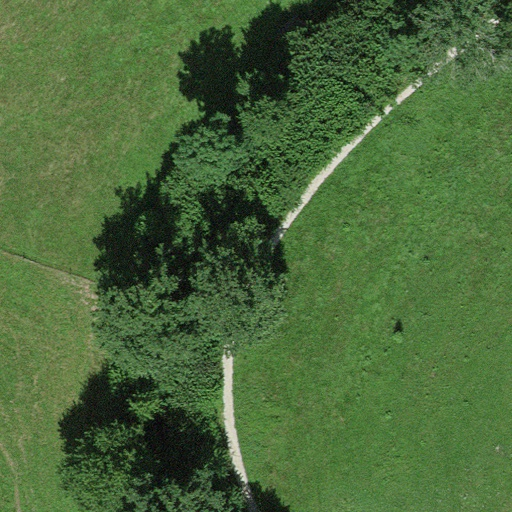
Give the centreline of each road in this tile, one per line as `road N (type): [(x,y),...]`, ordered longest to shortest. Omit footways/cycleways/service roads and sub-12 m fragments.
road 1 (track): [(511,17),(334,159),(252,266),(212,444),(239,511)]
road 2 (track): [(380,0),(258,84),(137,233),(99,322)]
